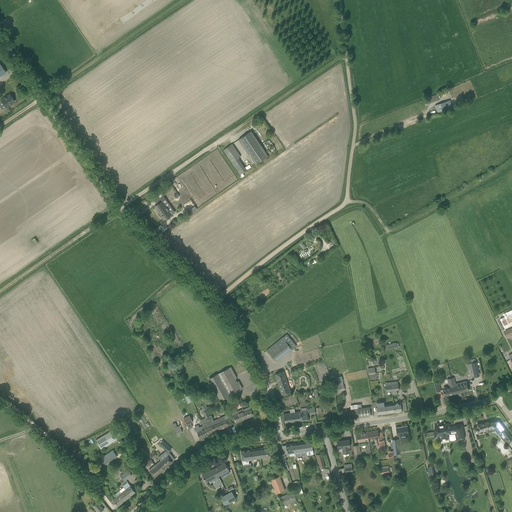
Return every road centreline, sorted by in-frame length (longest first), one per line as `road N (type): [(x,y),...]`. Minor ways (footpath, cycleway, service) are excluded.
road 1 (unclassified): [(280,435),(272,396),(228,316),(123,217),(0,40)]
road 2 (track): [(338,0),(355,125),(344,201)]
road 3 (track): [(344,201),(369,207),(385,231),(511,164)]
road 4 (unclassified): [(323,429),(495,397)]
road 5 (track): [(41,98),(181,0)]
road 6 (unclassified): [(134,511),(209,450),(280,435)]
road 7 (track): [(115,511),(79,464),(0,396)]
road 8 (track): [(344,201),(216,301)]
road 9 (track): [(0,289),(115,207)]
